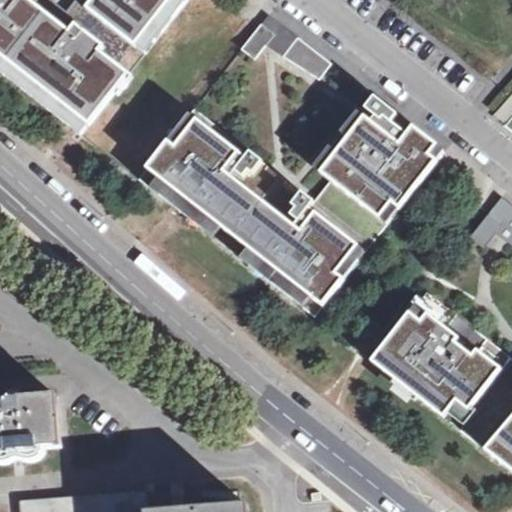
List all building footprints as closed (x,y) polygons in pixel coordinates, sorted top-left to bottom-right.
[(54,0),(0,0),(0,72),(85,141),(198,0),(82,0),(72,13),(54,0)] [(264,49),(316,86),(332,63),(266,15),(241,50),(255,60),(264,49)] [(195,101),(138,172),(317,316),(451,151),(380,94),(304,189),(195,101)] [(511,246),(511,204),(502,197),(468,238),(485,251),(498,235),(511,246)] [(511,360),(427,293),(370,364),(511,477),(511,360)] [(0,443),(68,438),(64,386),(0,391),(0,443)] [(147,511),(146,491),(13,500),(13,511),(147,511)]
